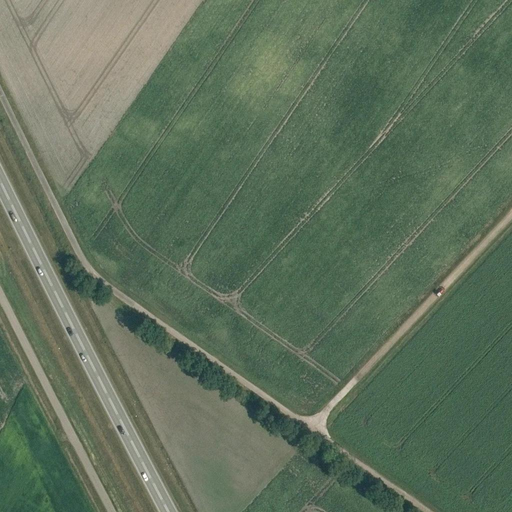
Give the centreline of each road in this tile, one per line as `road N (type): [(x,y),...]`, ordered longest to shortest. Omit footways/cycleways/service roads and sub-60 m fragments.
road 1 (unclassified): [(428,511),(86,270)]
road 2 (trunk): [(168,511),(0,184)]
road 3 (track): [(309,428),(511,214)]
road 4 (unclassified): [(111,511),(0,294)]
road 5 (track): [(86,270),(0,93)]
